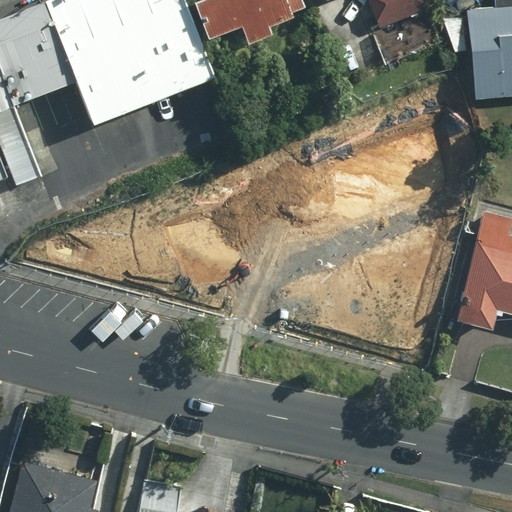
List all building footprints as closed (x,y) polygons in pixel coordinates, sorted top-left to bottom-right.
[(175,0),(53,0),(0,20),(0,164),(34,152),(18,113),(79,94),(98,145),(217,100),(175,0)] [(197,0),(208,26),(240,14),(247,30),(272,20),(270,13),(303,0),(197,0)] [(425,3),(423,0),(372,0),(380,19),(425,3)] [(511,0),(508,0),(468,4),(476,94),(511,90),(511,0)] [(473,134),(435,125),(420,190),(364,177),(345,259),(410,274),(413,261),(446,269),(466,184),(479,187),(487,153),(470,149),(473,134)] [(150,196),(145,217),(243,242),(239,256),(274,265),(277,251),(298,256),(310,210),(288,205),(293,186),(244,173),(241,185),(204,175),(199,195),(174,188),(171,201),(150,196)] [(511,307),(511,231),(509,231),(511,219),(511,212),(484,206),(459,313),(492,321),(496,304),(511,307)] [(97,511),(100,504),(90,502),(97,474),(24,456),(9,511),(97,511)]
